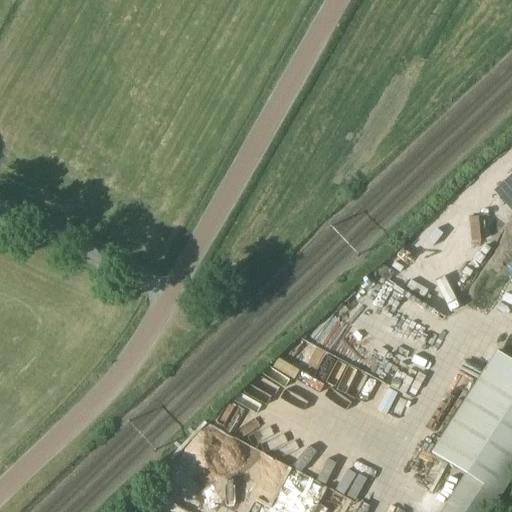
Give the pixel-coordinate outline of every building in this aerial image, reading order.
[(298,375),(309,372),(303,350),(292,353),(298,375)] [(464,474),(439,511),(489,511),(511,477),(511,361),(495,351),(431,453),(464,474)] [(322,385),(335,385),(334,370),(321,371),(322,385)] [(373,416),(385,418),(388,394),(376,392),(373,416)] [(311,473),(322,458),(302,444),(291,459),(311,473)]
